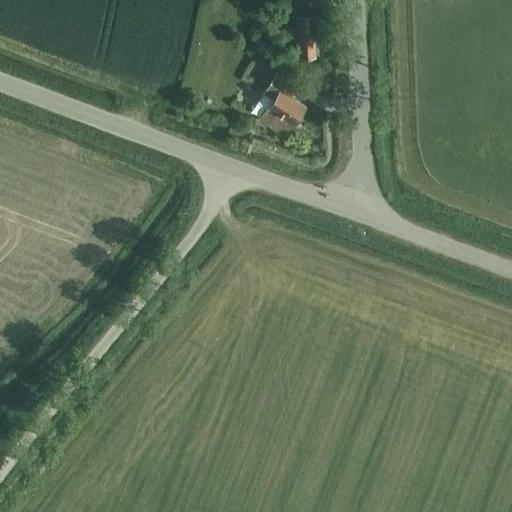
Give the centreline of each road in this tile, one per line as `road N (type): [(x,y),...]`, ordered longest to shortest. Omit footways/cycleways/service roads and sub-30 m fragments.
road 1 (unclassified): [(0,486),(42,420),(202,221),(229,167)]
road 2 (unclassified): [(229,167),(0,81)]
road 3 (unclassified): [(360,213),(353,0)]
road 4 (unclassified): [(360,213),(511,270)]
road 5 (unclassified): [(360,213),(229,167)]
